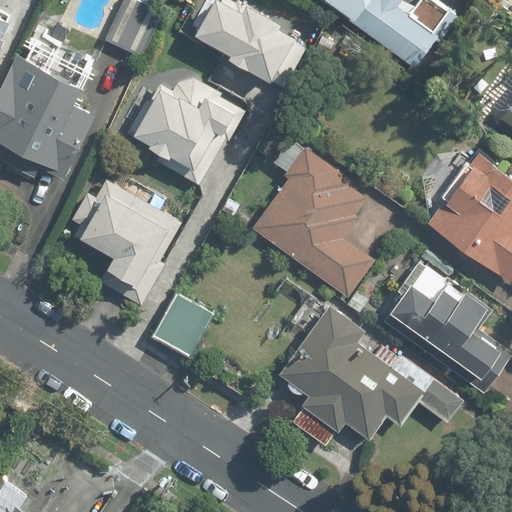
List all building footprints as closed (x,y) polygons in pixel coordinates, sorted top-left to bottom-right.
[(0,0),(0,57),(10,37),(6,34),(9,30),(0,25),(0,0)] [(166,9),(147,0),(126,0),(109,37),(144,54),(166,9)] [(205,31),(202,36),(233,53),(231,58),(251,69),(254,64),(276,77),(301,32),(285,24),(288,18),(255,0),(252,0),(252,1),(249,0),(238,0),(239,1),(237,0),(217,0),(201,29),(205,31)] [(329,0),(419,64),(442,33),(402,4),(405,0),(329,0)] [(101,110),(80,100),(89,81),(69,69),(22,49),(0,94),(0,153),(39,173),(44,163),(69,175),(101,110)] [(165,147),(160,157),(203,182),(230,135),(233,137),(249,108),(224,94),(226,90),(199,75),(181,79),(177,87),(164,80),(154,97),(151,95),(134,126),(145,133),(143,137),(156,145),(159,144),(165,147)] [(257,225),(352,294),(379,257),(350,235),(364,215),(359,212),(371,195),(355,183),(358,179),(309,143),(287,172),(293,176),(257,225)] [(451,192),(433,218),(511,275),(511,167),(486,151),(479,162),(474,158),(449,191),(451,192)] [(186,217),(111,175),(100,193),(92,188),(76,216),(85,220),(77,233),(116,255),(102,277),(145,302),(169,261),(163,258),(186,217)] [(406,293),(388,317),(486,390),(511,355),(511,346),(480,323),(495,304),(471,286),(470,288),(451,273),(449,275),(430,261),(429,263),(423,258),(400,288),(406,293)] [(219,308),(182,287),(156,332),(194,353),(219,308)] [(335,301),(284,369),(314,391),(307,401),(309,403),(297,419),(329,443),(341,426),(344,428),(351,418),(374,436),(392,412),(405,422),(431,388),(363,337),(370,327),(335,301)] [(39,511),(19,499),(13,509),(0,500),(0,511),(39,511)]
